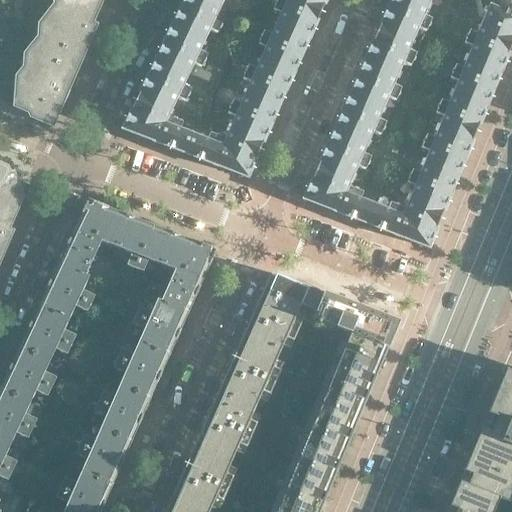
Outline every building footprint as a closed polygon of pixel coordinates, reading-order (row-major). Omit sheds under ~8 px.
[(90,25),(100,0),(51,0),(55,10),(47,16),(47,15),(39,25),(44,32),(39,38),(38,38),(37,40),(80,59),(94,27),(90,25)] [(214,16),(218,6),(204,0),(183,0),(180,9),(219,28),(222,20),(214,16)] [(316,22),(323,5),(311,0),(287,0),(287,1),(284,0),(277,0),(275,5),(316,22)] [(422,12),(425,5),(414,0),(391,0),(388,9),(426,26),(431,16),(422,12)] [(511,0),(474,0),(480,18),(485,20),(483,25),(511,36),(511,0)] [(316,22),(275,5),(272,12),(281,16),(276,26),(308,39),(308,40),(316,22)] [(219,28),(180,9),(172,26),(202,41),(207,31),(215,35),(219,28)] [(426,26),(388,9),(387,9),(380,26),(410,39),(413,32),(422,36),(426,26)] [(507,55),(511,42),(511,36),(483,25),(479,35),(471,31),(468,39),(507,55)] [(198,50),(202,41),(172,26),(171,26),(163,43),(164,43),(203,62),(206,54),(198,50)] [(300,57),(308,39),(276,26),(272,36),(263,32),(260,40),(300,57)] [(407,47),(410,39),(380,26),(372,43),(411,60),(416,50),(407,47)] [(500,72),(507,55),(468,39),(465,46),(473,50),(469,60),(499,72),(500,72)] [(67,91),(80,59),(37,40),(25,56),(26,56),(30,61),(24,69),(24,68),(17,78),(17,79),(21,84),(16,91),(15,91),(14,107),(29,113),(30,117),(51,126),(62,101),(64,101),(68,92),(67,91)] [(300,57),(260,40),(257,47),(265,51),(261,60),(292,74),(300,57)] [(203,62),(164,43),(156,60),(186,74),(191,65),(199,69),(203,62)] [(411,60),(372,43),(365,60),(365,61),(395,74),(398,66),(407,70),(411,60)] [(182,84),(186,74),(156,60),(147,77),(186,96),(190,88),(182,84)] [(285,91),(293,74),(292,74),(261,60),(257,70),(248,66),(245,73),(285,91)] [(492,90),(499,72),(469,60),(465,70),(456,66),(453,74),(492,90)] [(392,81),(395,74),(365,61),(357,78),(396,95),(400,85),(392,81)] [(277,109),(285,91),(245,73),(242,81),(250,84),(246,95),(277,109)] [(485,107),(492,90),(453,74),(450,81),(459,84),(455,94),(485,107)] [(186,96),(147,77),(139,94),(170,109),(175,99),(183,103),(186,96)] [(396,95),(357,78),(350,95),(380,108),(384,98),(393,102),(396,95)] [(176,130),(178,123),(165,118),(170,109),(139,94),(130,112),(160,126),(154,143),(155,143),(184,154),(191,136),(176,130)] [(478,124),(485,107),(455,94),(451,104),(442,101),(439,108),(478,124)] [(270,125),(277,109),(246,95),(242,104),(233,100),(230,108),(270,125)] [(375,118),(380,108),(350,95),(349,95),(342,112),(381,129),(384,122),(375,118)] [(270,125),(230,108),(227,115),(235,119),(231,129),(262,143),(270,126),(270,125)] [(471,142),(478,124),(439,108),(436,116),(445,119),(440,129),(471,142)] [(154,143),(160,126),(130,112),(122,130),(153,142),(154,143)] [(381,129),(342,112),(335,129),(365,143),(369,133),(377,136),(381,129)] [(254,160),(262,143),(231,129),(225,141),(209,135),(207,142),(191,136),(184,154),(213,165),(213,166),(214,166),(221,148),(254,160)] [(360,152),(365,143),(335,129),(327,146),(366,164),(369,156),(360,152)] [(464,159),(471,142),(440,129),(436,139),(428,136),(425,143),(464,159)] [(457,177),(464,159),(425,143),(422,150),(430,154),(426,164),(457,177)] [(366,164),(327,146),(319,164),(349,177),(354,167),(362,171),(366,164)] [(247,178),(254,160),(221,148),(214,166),(215,167),(216,166),(247,178)] [(346,185),(349,177),(319,164),(311,181),(342,194),(342,193),(348,195),(351,188),(346,185)] [(450,194),(457,177),(426,164),(422,174),(413,170),(410,178),(450,194)] [(6,169),(0,166),(0,190),(16,185),(12,173),(11,172),(10,171),(10,170),(9,169),(8,169),(7,169),(6,169)] [(442,211),(450,194),(410,178),(407,185),(416,189),(412,199),(442,211)] [(335,213),(342,194),(311,181),(303,200),(334,212),(335,213)] [(7,231),(18,204),(20,203),(20,202),(21,200),(21,199),(21,198),(20,197),(16,185),(0,190),(0,257),(11,232),(7,231)] [(364,224),(372,204),(357,199),(361,191),(351,188),(348,195),(342,193),(342,194),(335,213),(336,213),(364,224)] [(435,229),(442,211),(412,199),(407,209),(402,207),(399,214),(401,215),(435,229)] [(90,242),(106,209),(105,208),(89,202),(87,201),(86,203),(87,203),(81,214),(81,216),(70,239),(69,240),(67,246),(66,246),(66,248),(59,263),(58,263),(58,264),(82,275),(96,245),(90,242)] [(394,235),(401,215),(399,214),(402,207),(392,204),(389,211),(372,204),(364,224),(394,235)] [(106,209),(90,242),(96,245),(98,241),(115,247),(112,252),(127,258),(124,265),(132,269),(151,227),(150,226),(133,220),(133,219),(131,219),(125,217),(125,216),(124,216),(107,210),(107,209),(106,209)] [(427,248),(435,229),(401,215),(394,235),(394,236),(396,237),(396,236),(427,248)] [(180,282),(196,244),(195,244),(178,237),(177,236),(177,237),(170,234),(171,234),(169,233),(169,234),(152,227),(151,227),(132,269),(141,272),(147,259),(177,271),(174,279),(180,282)] [(198,289),(208,265),(208,266),(209,264),(214,253),(215,251),(213,250),(213,251),(197,245),(197,244),(196,244),(180,282),(174,279),(163,304),(187,314),(187,313),(194,298),(195,296),(197,290),(198,289)] [(93,294),(82,289),(87,278),(82,275),(58,264),(58,265),(51,281),(50,280),(49,282),(50,282),(47,288),(46,290),(39,305),(39,306),(68,319),(73,308),(84,313),(93,294)] [(312,319),(322,293),(270,273),(242,337),(279,353),(285,338),(293,342),(302,320),(311,324),(313,320),(312,319)] [(397,322),(371,312),(370,312),(348,303),(346,302),(345,302),(331,296),(329,295),(328,295),(328,296),(324,295),(325,294),(324,294),(322,293),(312,319),(313,320),(350,334),(387,349),(388,347),(388,346),(387,346),(388,343),(389,343),(389,342),(389,343),(390,341),(390,340),(394,331),(395,329),(397,325),(398,323),(397,323),(398,322),(397,322)] [(179,331),(186,315),(187,314),(163,304),(157,301),(152,312),(141,308),(133,328),(144,332),(139,343),(168,356),(169,355),(168,355),(175,340),(176,338),(178,332),(179,333),(180,331),(179,331)] [(73,335),(63,330),(68,319),(39,306),(38,306),(39,306),(31,322),(30,324),(28,330),(27,329),(27,331),(20,347),(19,347),(19,348),(48,361),(53,350),(64,355),(73,335)] [(319,511),(364,404),(371,386),(375,376),(387,349),(350,334),(276,511),(319,511)] [(269,395),(280,371),(272,368),(279,353),(242,337),(219,390),(255,406),(262,392),(269,395)] [(160,373),(168,357),(168,356),(139,343),(134,354),(123,350),(113,371),(124,376),(120,387),(149,399),(149,398),(156,382),(157,382),(157,381),(160,375),(161,373),(160,373)] [(54,377),(43,372),(48,361),(19,348),(12,364),(11,364),(10,366),(11,366),(8,372),(8,371),(7,373),(0,388),(0,389),(28,403),(33,392),(44,397),(54,377)] [(509,502),(511,493),(511,375),(508,375),(493,411),(492,413),(493,414),(487,429),(485,429),(462,483),(499,498),(509,502)] [(141,416),(148,400),(149,400),(149,399),(120,387),(115,398),(104,393),(94,414),(105,419),(101,430),(130,442),(130,441),(137,425),(138,425),(138,424),(141,418),(142,416),(141,416)] [(0,441),(9,445),(14,434),(25,439),(34,419),(39,408),(28,403),(0,389),(0,441)] [(246,448),(256,424),(249,420),(255,406),(219,390),(195,443),(232,459),(238,445),(246,448)] [(122,459),(129,443),(130,443),(130,442),(101,430),(96,441),(85,436),(75,457),(86,462),(82,473),(111,486),(112,485),(111,485),(118,468),(119,469),(119,467),(122,461),(123,459),(122,459)] [(0,488),(4,480),(5,480),(14,461),(4,456),(9,445),(0,441),(0,488)] [(222,501),(233,477),(225,474),(232,459),(195,443),(172,496),(207,511),(208,511),(215,498),(222,501)] [(103,502),(111,486),(82,473),(77,484),(66,479),(55,503),(66,508),(64,511),(99,511),(100,511),(101,510),(100,510),(103,504),(104,503),(103,502)] [(493,511),(499,498),(462,483),(460,482),(448,511),(493,511)] [(207,511),(172,496),(164,511),(207,511)]
